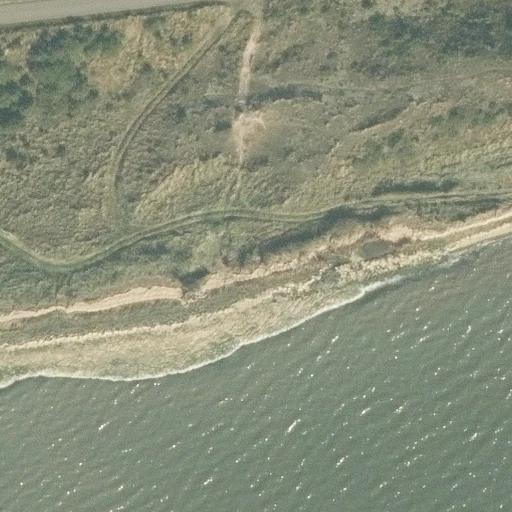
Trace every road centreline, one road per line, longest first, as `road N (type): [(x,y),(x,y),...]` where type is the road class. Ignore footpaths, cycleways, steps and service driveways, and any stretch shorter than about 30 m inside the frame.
road 1 (track): [(0,251),(49,284),(84,274),(120,244),(106,178),(128,131),(243,0)]
road 2 (unclassified): [(0,12),(136,0)]
